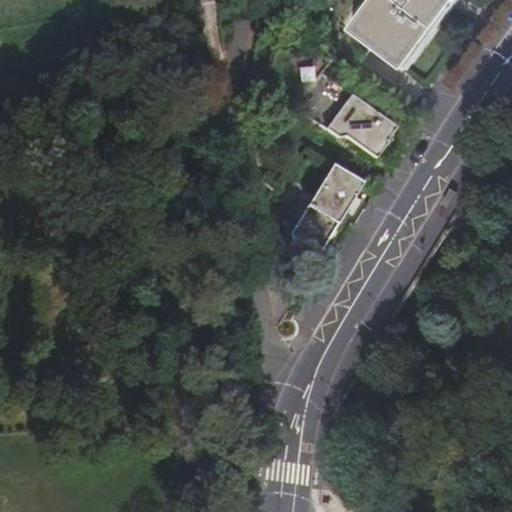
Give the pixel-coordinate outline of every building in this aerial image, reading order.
[(379,0),(349,41),(401,82),(461,0),(379,0)] [(346,132),(350,136),(377,159),(395,129),(368,105),(366,107),(358,99),(359,98),(332,75),(310,102),(336,124),(338,123),(347,130),(346,132)] [(350,136),(334,161),(364,180),(377,159),(350,136)] [(364,180),(334,161),(315,192),(317,194),(312,202),(310,201),(290,233),(321,251),(340,221),(338,219),(344,210),(346,211),(364,180)] [(0,494),(0,511),(54,511),(55,497),(0,494)]
